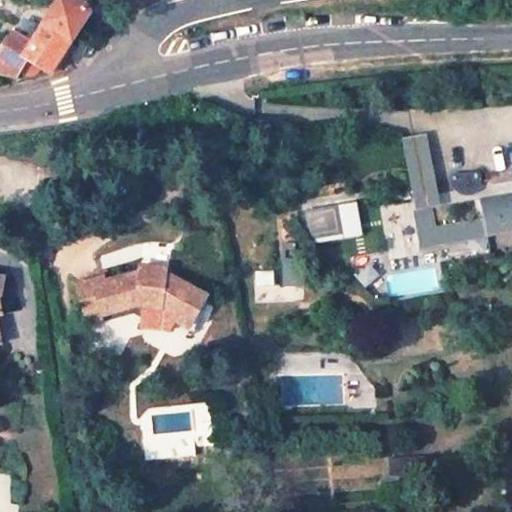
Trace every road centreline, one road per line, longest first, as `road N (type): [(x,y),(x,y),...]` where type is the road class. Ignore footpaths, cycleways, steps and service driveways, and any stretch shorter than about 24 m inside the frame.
road 1 (tertiary): [(102,91),(321,44),(511,37)]
road 2 (tertiary): [(227,0),(143,32),(102,91)]
